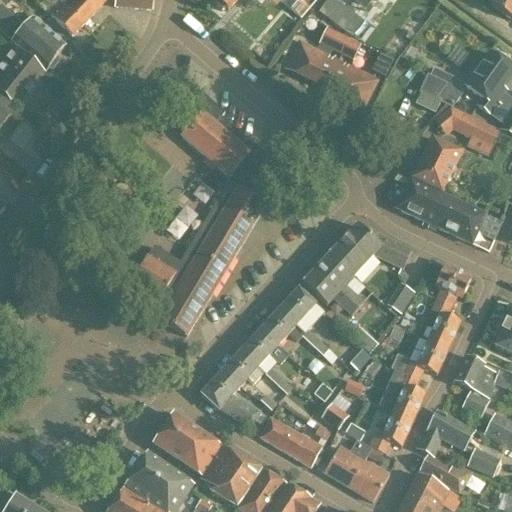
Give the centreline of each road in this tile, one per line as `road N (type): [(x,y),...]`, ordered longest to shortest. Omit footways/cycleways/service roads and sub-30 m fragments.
road 1 (residential): [(382,511),(490,281),(398,235),(355,200)]
road 2 (residential): [(0,255),(14,225),(167,30)]
road 3 (residential): [(169,397),(355,200)]
road 4 (residential): [(355,200),(352,184),(167,30)]
road 5 (residential): [(169,397),(359,511)]
road 6 (residential): [(86,501),(169,397)]
